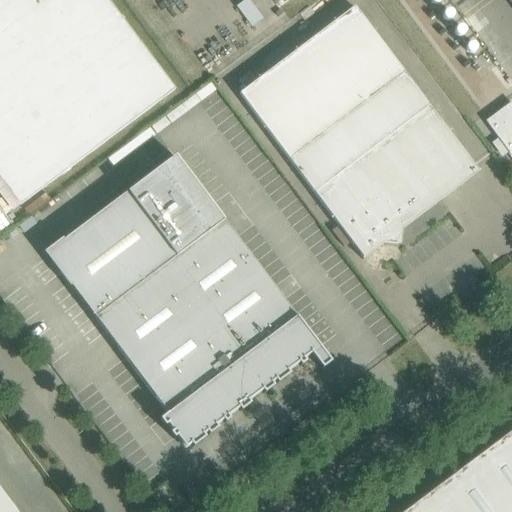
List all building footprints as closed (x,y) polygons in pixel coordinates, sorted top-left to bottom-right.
[(0,0),(0,180),(20,206),(175,89),(107,0),(0,0)] [(238,95),(362,258),(361,259),(362,260),(382,245),(396,247),(397,234),(479,172),(478,171),(477,172),(353,8),(238,95)] [(511,105),(511,104),(486,122),(499,140),(510,154),(511,157),(511,105)] [(62,241),(45,253),(94,318),(175,257),(223,221),(174,157),(62,241)] [(175,257),(94,318),(166,414),(159,420),(164,427),(167,425),(172,432),(169,434),(173,439),(176,437),(185,448),(189,445),(192,448),(204,439),(201,435),(205,433),(208,436),(216,429),(214,426),(221,421),(223,424),(229,420),(226,417),(237,409),(239,412),(249,405),(247,401),(260,391),(263,394),(272,387),(270,384),(273,381),(276,385),(288,375),(286,372),(297,364),(299,367),(305,363),(302,360),(309,354),(321,370),(330,363),(223,221),(175,257)] [(511,511),(511,431),(403,511),(511,511)] [(0,511),(14,511),(0,492),(0,511)]
